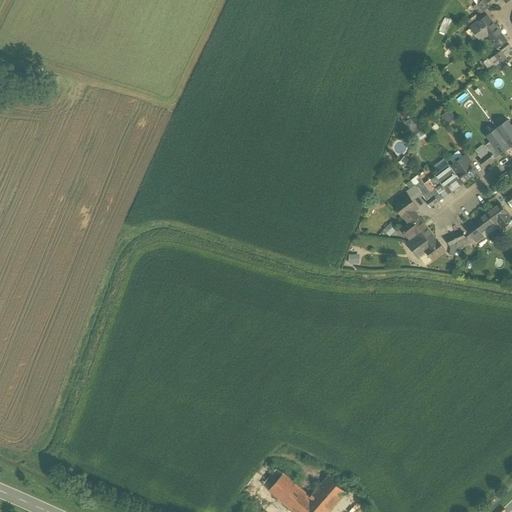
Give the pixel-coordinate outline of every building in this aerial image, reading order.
[(489,7),(483,0),(474,0),(478,4),(474,6),(479,14),(489,7)] [(477,14),(468,21),(472,26),(481,19),(477,14)] [(472,26),(470,28),(480,41),(487,35),(496,28),(487,15),(481,19),(472,26)] [(506,41),(496,28),(487,35),(497,48),(506,41)] [(511,48),(509,45),(500,51),(506,59),(511,53),(511,48)] [(506,59),(500,51),(495,56),(500,63),(506,59)] [(500,63),(495,56),(489,60),(495,67),(500,63)] [(443,114),(448,124),(456,120),(451,110),(443,114)] [(511,125),(507,120),(496,128),(504,138),(511,146),(511,145),(511,125)] [(504,138),(496,128),(486,136),(490,142),(500,155),(511,146),(504,138)] [(487,148),(478,155),(481,159),(490,153),(487,148)] [(481,159),(479,161),(483,167),(495,159),(490,153),(481,159)] [(465,154),(450,166),(463,183),(476,173),(468,163),(470,162),(465,154)] [(449,165),(429,180),(439,194),(446,189),(449,193),(463,183),(450,166),(449,165)] [(415,186),(406,193),(407,194),(413,202),(422,195),(415,186)] [(407,194),(405,196),(400,195),(399,200),(393,204),(403,218),(404,217),(407,222),(417,215),(413,210),(417,208),(413,202),(407,194)] [(434,196),(426,201),(430,207),(438,201),(434,196)] [(506,214),(499,204),(486,214),(493,223),(497,221),(502,227),(511,221),(506,214)] [(486,214),(466,229),(475,241),(483,236),(486,233),(484,230),(493,223),(486,214)] [(417,215),(407,222),(408,223),(401,228),(410,241),(417,236),(417,235),(427,228),(417,215)] [(385,229),(392,236),(399,229),(392,222),(385,229)] [(417,235),(417,236),(410,241),(407,243),(418,258),(426,252),(432,260),(445,250),(437,240),(437,241),(427,228),(417,235)] [(465,237),(462,232),(454,235),(457,242),(456,252),(460,252),(460,248),(470,244),(467,237),(465,237)] [(457,242),(454,235),(446,239),(450,249),(449,255),(455,256),(456,252),(457,242)] [(350,254),(351,264),(361,264),(361,254),(350,254)] [(327,511),(310,496),(284,473),(269,491),(293,511),(327,511)] [(327,477),(310,496),(327,511),(328,511),(346,492),(327,477)]
